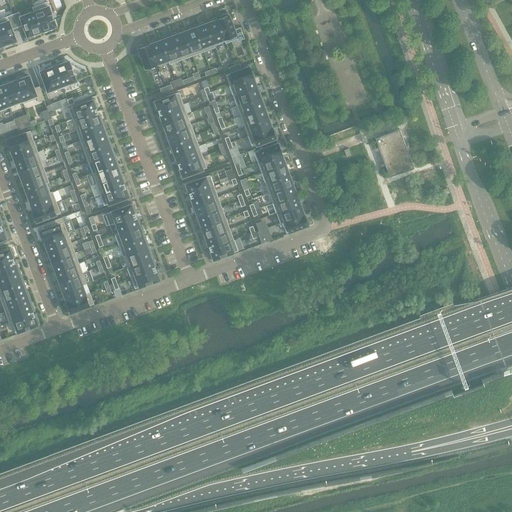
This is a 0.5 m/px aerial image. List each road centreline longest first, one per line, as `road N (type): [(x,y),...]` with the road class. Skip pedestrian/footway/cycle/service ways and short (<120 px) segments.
road 1 (motorway): [(511,312),(0,502)]
road 2 (motorway): [(57,511),(511,344)]
road 3 (residential): [(243,0),(326,224),(189,281)]
road 4 (motorway): [(150,511),(412,453)]
road 5 (residential): [(189,281),(104,48)]
road 6 (residential): [(57,328),(0,176)]
road 7 (secondary): [(457,135),(511,280)]
road 8 (tertiary): [(411,0),(457,135)]
road 9 (residential): [(189,281),(57,328)]
